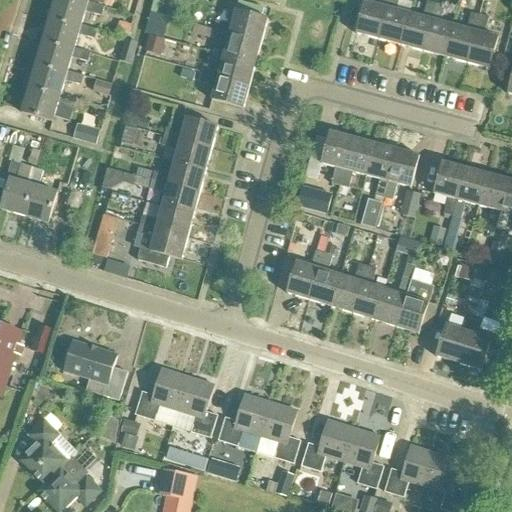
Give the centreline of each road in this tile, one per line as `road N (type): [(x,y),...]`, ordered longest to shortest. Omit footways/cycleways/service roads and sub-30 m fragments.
road 1 (residential): [(511,419),(233,335)]
road 2 (residential): [(233,335),(296,83)]
road 3 (residential): [(233,335),(0,259)]
road 4 (residential): [(469,127),(296,83)]
